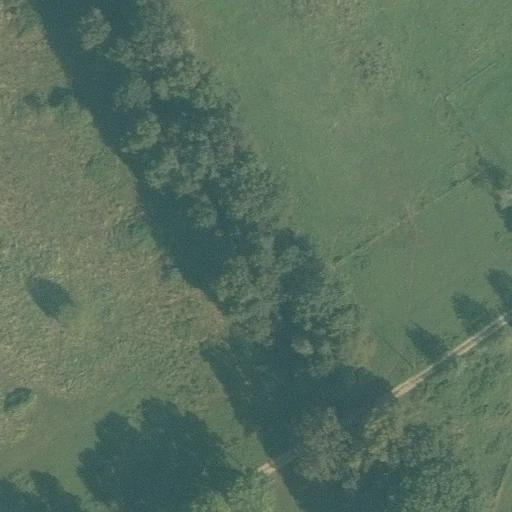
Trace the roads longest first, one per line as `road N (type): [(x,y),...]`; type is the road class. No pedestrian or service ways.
road 1 (track): [(340,428),(511,315)]
road 2 (track): [(195,511),(340,428)]
road 3 (track): [(389,399),(454,511)]
